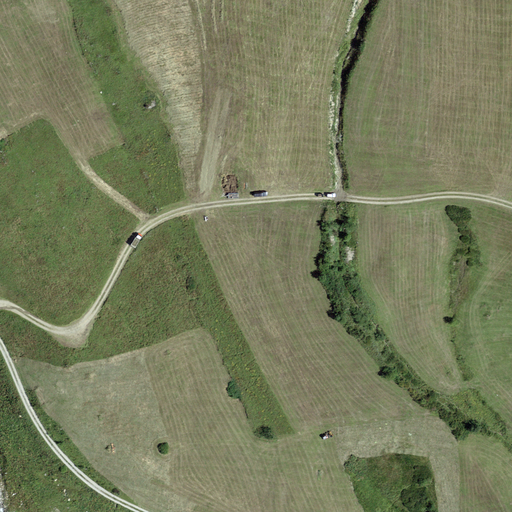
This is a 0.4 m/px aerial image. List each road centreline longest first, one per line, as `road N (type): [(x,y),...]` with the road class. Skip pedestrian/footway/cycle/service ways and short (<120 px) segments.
road 1 (track): [(0,302),(50,326),(86,319),(140,230),(168,210),(305,194),(478,194),(511,204)]
road 2 (track): [(150,511),(108,493),(69,461),(38,424),(0,347)]
